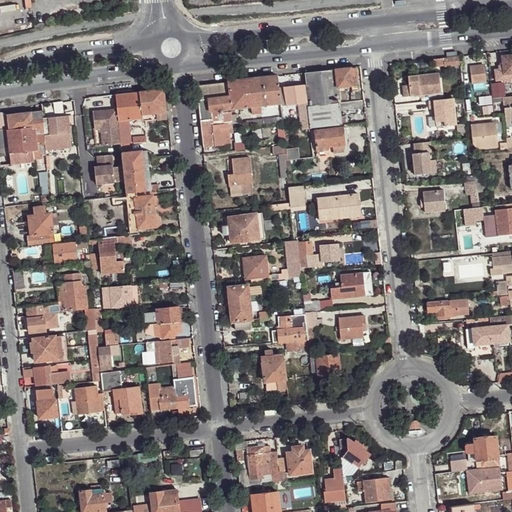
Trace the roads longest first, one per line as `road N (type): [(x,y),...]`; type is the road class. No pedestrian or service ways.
road 1 (residential): [(176,66),(221,428)]
road 2 (residential): [(370,45),(409,365)]
road 3 (residential): [(221,428),(22,448)]
road 4 (residential): [(0,257),(22,448)]
road 5 (secondary): [(184,63),(370,45)]
road 6 (secondary): [(368,19),(190,39)]
road 7 (secondary): [(0,91),(165,66)]
road 8 (secondary): [(153,41),(0,71)]
road 9 (residential): [(369,412),(221,428)]
road 10 (secondary): [(511,2),(368,19)]
road 11 (secondary): [(370,45),(511,29)]
